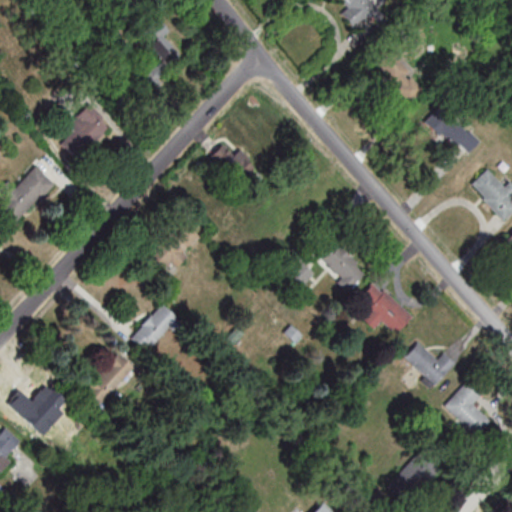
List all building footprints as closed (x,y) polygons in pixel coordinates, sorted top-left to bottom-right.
[(341,12),(353,28),(380,10),(372,0),(370,0),(367,3),(365,0),(334,0),(342,11),(341,12)] [(157,19),(137,33),(156,60),(134,76),(145,92),(188,63),(157,19)] [(371,64),(408,102),(424,87),(387,49),(371,64)] [(65,126),(71,132),(60,142),(74,158),(109,126),(89,103),(65,126)] [(481,134),(438,104),(423,124),(467,155),(481,134)] [(233,155),(221,144),(209,157),(236,182),(253,163),(238,149),(233,155)] [(52,181),(34,165),(15,189),(6,182),(0,188),(0,222),(11,231),(52,181)] [(469,183),(484,168),(501,186),(507,181),(511,186),(511,193),(506,199),(511,205),(511,209),(501,221),(480,199),(482,197),(469,183)] [(200,238),(185,221),(146,255),(161,272),(200,238)] [(365,272),(332,240),(315,257),(348,290),(365,272)] [(313,274),(297,259),(283,274),(298,289),(313,274)] [(411,314),(371,283),(358,300),(370,309),(362,320),(373,328),(379,321),(395,334),(411,314)] [(146,352),(177,319),(160,304),(130,338),(146,352)] [(442,351),(434,359),(417,342),(403,356),(432,385),(454,363),(442,351)] [(84,390),(100,403),(131,367),(115,353),(84,390)] [(482,393),(468,379),(442,404),(473,435),(489,420),(472,403),(482,393)] [(9,414),(32,436),(63,402),(40,381),(9,414)] [(0,471),(10,461),(4,457),(19,441),(3,425),(0,428),(0,471)] [(399,463),(399,487),(426,487),(426,463),(399,463)] [(331,511),(320,501),(309,511),(331,511)]
